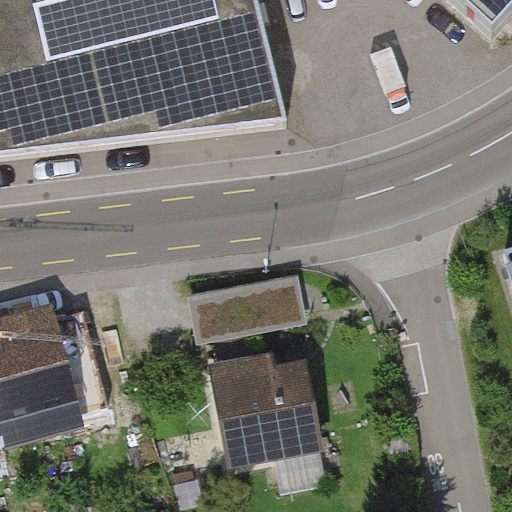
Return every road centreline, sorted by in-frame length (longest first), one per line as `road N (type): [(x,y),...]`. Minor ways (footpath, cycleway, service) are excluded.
road 1 (tertiary): [(0,250),(289,217),(404,189)]
road 2 (residential): [(404,189),(457,511)]
road 3 (tertiary): [(404,189),(511,135)]
